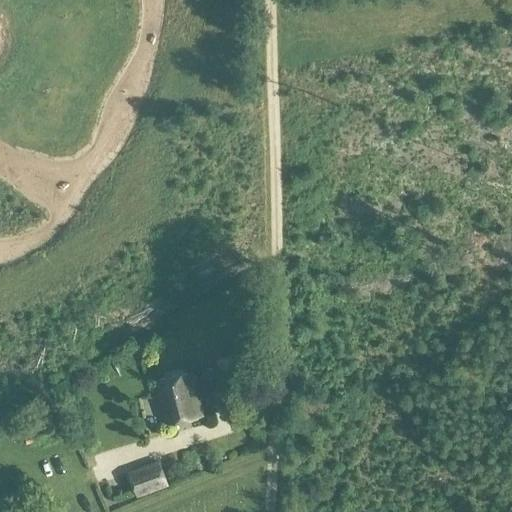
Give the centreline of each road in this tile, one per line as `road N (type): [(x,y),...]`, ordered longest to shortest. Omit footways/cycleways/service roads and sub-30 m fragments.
road 1 (unclassified): [(264,0),(267,511)]
road 2 (unknown): [(115,463),(266,416)]
